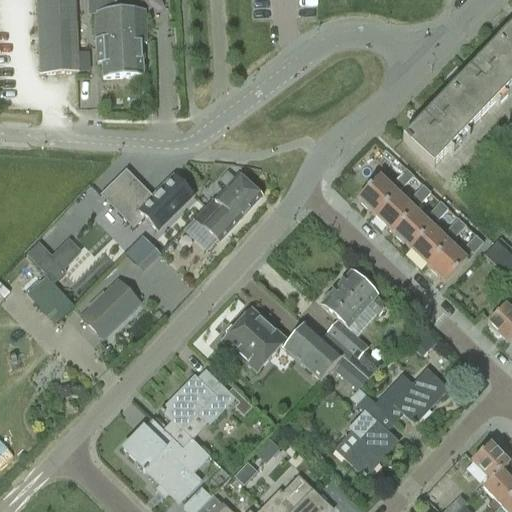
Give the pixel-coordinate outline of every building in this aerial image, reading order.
[(48,0),(50,49),(39,49),(41,76),(76,74),(73,0),(48,0)] [(88,0),(89,16),(95,16),(97,66),(102,65),(103,81),(143,79),(141,46),(146,46),(145,12),(133,13),(132,0),(88,0)] [(511,58),(511,27),(497,43),(511,58)] [(450,92),(480,121),(511,87),(511,58),(497,43),(450,92)] [(450,92),(403,141),(433,170),(480,121),(450,92)] [(405,172),(395,183),(403,191),(413,180),(405,172)] [(174,178),(152,200),(126,173),(100,198),(133,232),(145,221),(158,234),(194,198),(174,178)] [(375,219),(397,195),(380,178),(357,202),(375,219)] [(195,222),(202,230),(221,210),(226,214),(251,189),(239,179),(217,203),(214,201),(195,222)] [(221,210),(202,230),(219,247),(220,245),(261,202),(262,200),(260,198),(251,189),(226,214),(221,210)] [(427,198),(428,199),(431,196),(423,189),(412,200),(419,206),(427,198)] [(397,195),(375,219),(392,235),(414,211),(397,195)] [(415,212),(414,211),(392,235),(409,251),(431,228),(419,216),(432,202),(428,199),(427,198),(419,206),(420,207),(415,212)] [(440,205),(430,216),(437,223),(448,212),(440,205)] [(458,222),(447,233),(454,240),(465,230),(458,222)] [(431,228),(409,251),(426,268),(448,244),(431,228)] [(145,274),(162,255),(144,238),(126,256),(145,274)] [(475,239),(465,250),(472,257),(483,246),(475,239)] [(27,257),(56,284),(84,254),(68,240),(54,256),(40,243),(27,257)] [(448,244),(426,268),(444,285),(466,261),(448,244)] [(511,260),(497,246),(484,258),(504,277),(511,269),(511,260)] [(351,274),(322,307),(339,322),(326,337),(358,364),(369,351),(347,333),(349,331),(352,333),(355,329),(352,326),(369,307),(380,317),(388,309),(376,299),(377,298),(351,274)] [(48,277),(28,296),(56,327),(76,308),(48,277)] [(118,283),(80,320),(103,342),(142,306),(118,283)] [(511,314),(505,308),(489,326),(509,345),(511,341),(511,314)] [(228,338),(223,344),(250,368),(258,375),(278,352),(283,347),(322,382),(341,360),(343,358),(306,325),(289,344),(252,311),(236,330),(231,329),(227,333),(228,338)] [(434,348),(436,345),(430,339),(424,333),(409,348),(422,360),(434,348)] [(344,357),(343,358),(341,360),(344,363),(334,374),(357,394),(359,392),(368,383),(350,367),(353,365),(344,357)] [(401,379),(376,406),(395,425),(403,417),(414,428),(447,392),(426,372),(411,388),(401,379)] [(183,451),(192,442),(208,425),(210,427),(234,402),(228,396),(206,374),(198,382),(194,378),(161,413),(172,424),(164,432),(183,451)] [(70,396),(68,390),(64,391),(59,392),(60,393),(61,400),(65,399),(70,397),(70,396)] [(232,391),(228,396),(234,402),(239,407),(235,411),(244,419),(252,410),(232,391)] [(359,392),(357,394),(349,402),(363,415),(347,432),(352,436),(336,453),(365,480),(398,444),(387,434),(395,425),(376,406),(375,407),(359,392)] [(192,442),(183,451),(164,432),(152,422),(144,430),(142,428),(122,449),(145,470),(179,504),(198,484),(184,470),(195,458),(200,462),(206,456),(192,442)] [(500,473),(508,466),(489,447),(472,464),(489,482),(490,483),(500,473)] [(490,483),(489,482),(482,489),(501,509),(511,498),(511,485),(500,473),(490,483)] [(278,494),(263,510),(264,511),(332,511),(312,493),(299,480),(282,498),(278,494)] [(186,511),(199,511),(212,498),(209,496),(207,499),(201,494),(185,511),(186,511)] [(212,498),(199,511),(264,511),(263,510),(260,511),(228,511),(227,511),(226,511),(212,498)] [(511,511),(511,498),(501,509),(504,511),(511,511)] [(459,511),(466,506),(460,499),(446,511),(459,511)]
